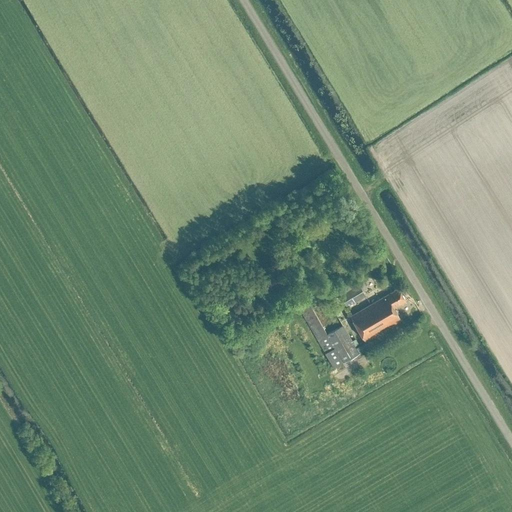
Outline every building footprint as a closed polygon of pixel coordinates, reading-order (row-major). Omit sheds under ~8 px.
[(360,283),(341,295),(347,305),(366,294),(360,283)] [(394,307),(406,300),(399,287),(351,315),(365,340),(401,319),(394,307)] [(322,348),(332,344),(317,307),(307,311),(322,348)] [(327,332),(328,332),(344,360),(359,352),(342,323),(327,332)] [(335,348),(326,354),(333,367),(343,361),(335,348)]
